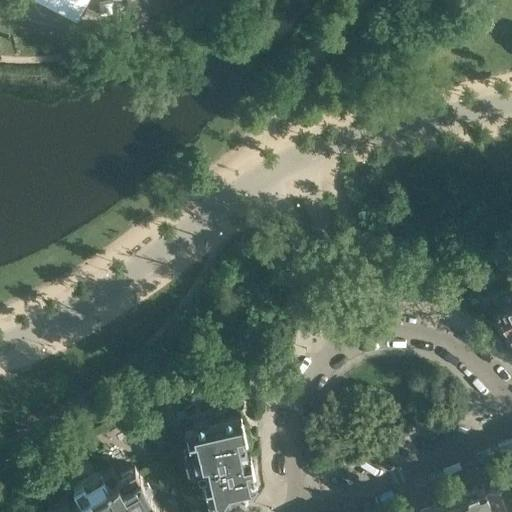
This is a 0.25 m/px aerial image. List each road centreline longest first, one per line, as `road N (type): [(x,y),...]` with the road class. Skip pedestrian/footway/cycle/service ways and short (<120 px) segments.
road 1 (residential): [(511,418),(481,362),(466,351),(422,334),(373,333),(324,362),(299,400),(292,441),(302,511)]
road 2 (residential): [(312,511),(511,427)]
